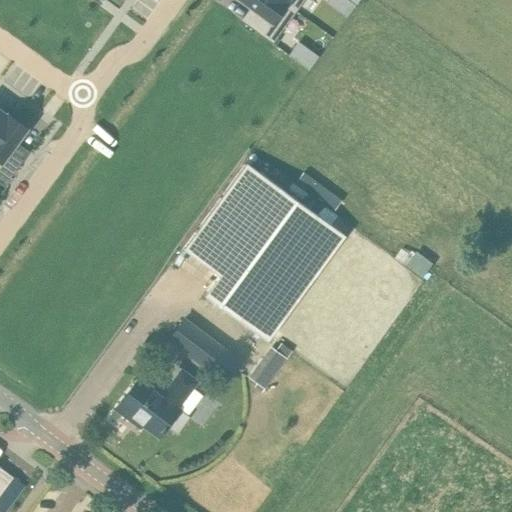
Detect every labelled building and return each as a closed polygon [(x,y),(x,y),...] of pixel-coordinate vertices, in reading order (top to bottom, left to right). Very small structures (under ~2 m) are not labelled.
[(296,10),(282,0),(239,0),(259,14),(250,27),(272,43),(296,10)] [(303,0),(282,0),(296,10),(303,0)] [(6,113),(5,114),(0,121),(0,179),(5,183),(22,161),(9,152),(26,128),(22,125),(24,122),(12,113),(10,116),(6,113)] [(345,235),(245,161),(181,247),(217,273),(202,293),(267,340),(345,235)] [(227,353),(183,319),(169,338),(213,371),(227,353)] [(270,346),(247,376),(264,389),(287,358),(270,346)] [(177,407),(198,380),(180,367),(160,394),(138,378),(116,407),(130,418),(132,416),(157,434),(165,424),(178,433),(190,417),(177,407)] [(0,498),(15,478),(0,466),(0,498)]
